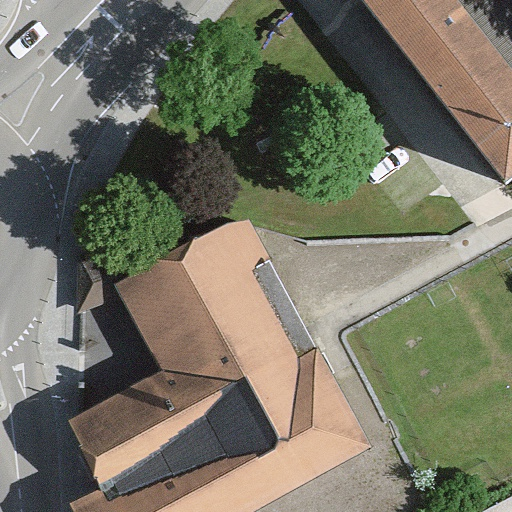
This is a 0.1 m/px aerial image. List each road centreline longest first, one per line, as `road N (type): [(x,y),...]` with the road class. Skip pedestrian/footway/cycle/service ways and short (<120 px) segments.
road 1 (primary): [(0,305),(26,244),(23,205),(0,160)]
road 2 (primary): [(98,22),(0,120)]
